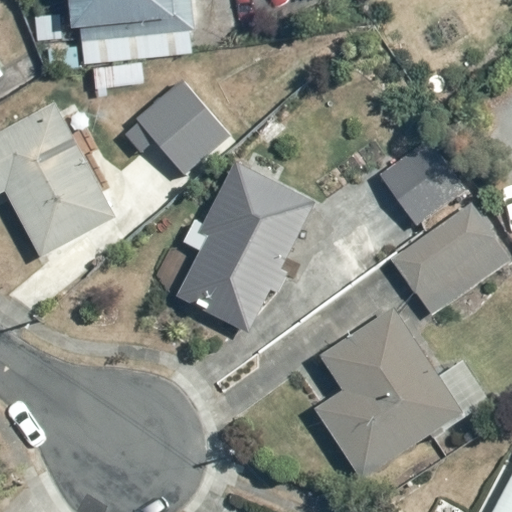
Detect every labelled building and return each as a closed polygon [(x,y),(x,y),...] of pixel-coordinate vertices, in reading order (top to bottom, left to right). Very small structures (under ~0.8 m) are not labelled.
[(148,60),(199,55),(194,0),(68,0),(72,33),(81,32),(84,65),(93,64),(96,98),(116,96),(115,86),(150,83),(148,60)] [(230,137),(184,78),(135,115),(182,175),(230,137)] [(114,221),(54,108),(0,136),(0,200),(6,197),(40,260),(114,221)] [(426,148),(383,182),(416,225),(459,191),(426,148)] [(314,204),(233,166),(207,223),(195,218),(181,249),(195,256),(175,301),(252,337),(314,204)] [(511,255),(478,202),(390,259),(422,308),(484,268),(494,284),(511,272),(511,255)] [(350,486),(463,413),(397,312),(321,362),(341,391),(304,415),(350,486)] [(511,511),(511,457),(481,511),(456,511),(441,503),(435,511),(511,511)]
